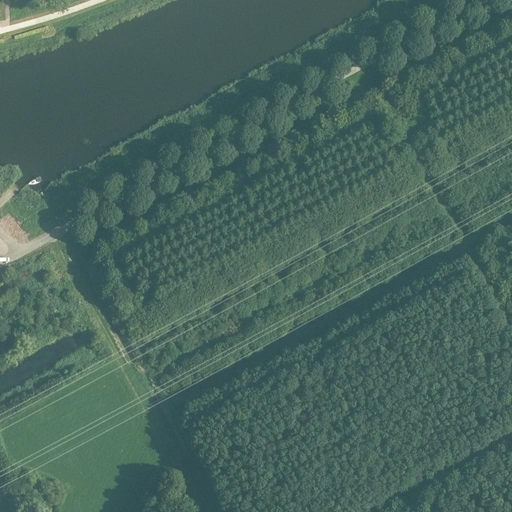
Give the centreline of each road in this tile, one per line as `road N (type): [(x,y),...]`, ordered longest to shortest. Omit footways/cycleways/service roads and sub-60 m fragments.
road 1 (unclassified): [(484,0),(22,251)]
road 2 (unknown): [(511,214),(471,243),(511,326)]
